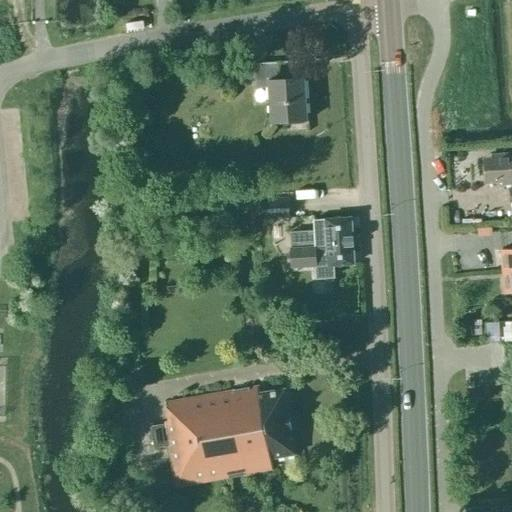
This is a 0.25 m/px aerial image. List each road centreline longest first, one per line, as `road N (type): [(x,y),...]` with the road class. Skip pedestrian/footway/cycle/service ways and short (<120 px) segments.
road 1 (unclassified): [(442,511),(422,120),(440,43),(438,0)]
road 2 (primary): [(416,511),(387,2)]
road 3 (unclassified): [(356,8),(384,511)]
road 4 (unclassified): [(356,8),(0,73)]
